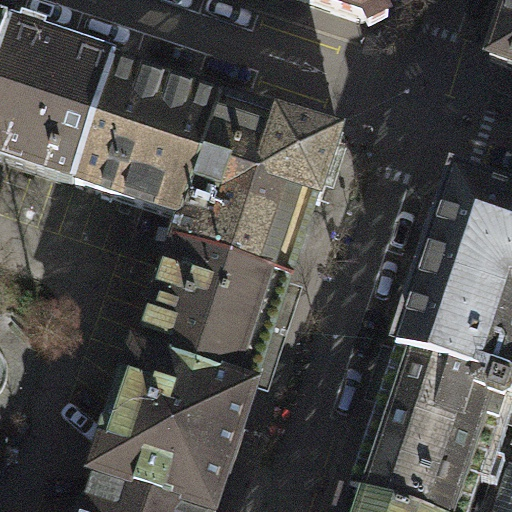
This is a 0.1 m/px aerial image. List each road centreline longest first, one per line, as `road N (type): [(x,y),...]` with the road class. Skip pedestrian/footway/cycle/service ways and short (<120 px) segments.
road 1 (residential): [(288,511),(421,107)]
road 2 (residential): [(98,0),(421,107)]
